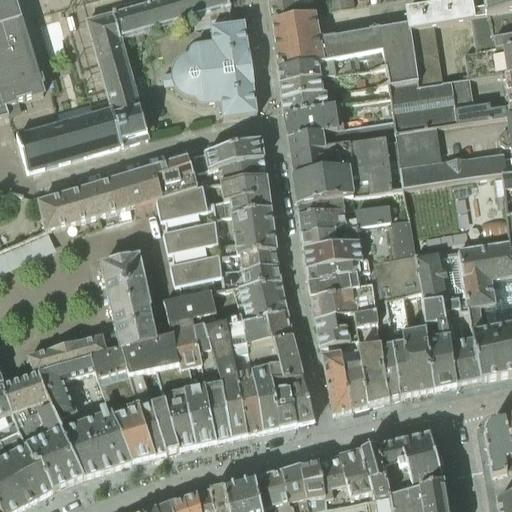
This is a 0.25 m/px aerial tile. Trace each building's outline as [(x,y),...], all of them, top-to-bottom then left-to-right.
[(0,0),(0,120),(8,119),(8,122),(12,121),(22,118),(19,108),(20,108),(19,105),(31,102),(44,98),(40,88),(42,87),(15,0),(0,0)] [(27,177),(121,150),(150,142),(121,40),(194,19),(229,9),(228,0),(176,0),(143,9),(114,18),(87,25),(110,113),(93,118),(17,139),(27,177)] [(267,0),(271,24),(298,20),(295,7),(313,4),(312,0),(267,0)] [(325,0),(329,15),(342,13),(339,0),(325,0)] [(339,0),(342,13),(355,10),(353,0),(339,0)] [(471,24),(491,20),(511,16),(511,0),(479,0),(405,13),(407,27),(411,53),(417,89),(442,86),(434,30),(471,24)] [(229,9),(194,19),(195,25),(210,23),(212,32),(210,32),(212,47),(196,49),(192,51),(190,54),(188,58),(184,60),(180,63),(176,67),(173,72),(171,77),(162,78),(164,91),(173,90),(178,97),(183,100),(188,103),(195,104),(197,108),(202,110),(220,108),(222,123),(256,119),(252,81),(250,65),(249,57),(248,57),(245,28),(232,29),(229,9)] [(495,56),(511,53),(511,16),(491,20),(495,56)] [(277,69),(411,53),(407,27),(321,43),(316,17),(298,20),(271,24),(277,69)] [(504,78),(511,77),(511,53),(495,56),(491,20),(471,24),(475,57),(464,59),(468,84),(469,84),(504,78)] [(280,88),(321,82),(347,79),(386,73),(389,93),(417,89),(411,53),(277,69),(280,88)] [(282,102),(323,96),(321,82),(280,88),(282,102)] [(511,157),(510,158),(441,167),(436,132),(506,123),(507,120),(506,111),(490,113),(490,108),(473,110),(469,84),(468,84),(442,88),(442,86),(417,89),(389,93),(394,126),(395,138),(396,143),(402,195),(501,180),(511,178),(511,157)] [(284,116),(329,110),(326,95),(323,96),(282,102),(284,116)] [(323,136),(345,133),(341,109),(329,110),(284,116),(287,141),(323,136)] [(510,158),(511,157),(511,119),(510,120),(507,120),(506,123),(507,134),(503,135),(500,139),(501,147),(505,150),(509,149),(510,158)] [(385,143),(325,152),(324,148),(395,138),(394,126),(381,128),(345,133),(323,136),(287,141),(293,179),(297,209),(341,203),(354,201),(351,183),(358,182),(359,189),(367,187),(369,200),(402,195),(396,143),(385,144),(385,143)] [(217,174),(263,163),(261,144),(204,158),(208,176),(217,174)] [(157,209),(198,196),(193,179),(199,178),(194,161),(188,162),(152,173),(157,209)] [(220,188),(266,182),(263,163),(217,174),(220,188)] [(152,173),(123,181),(80,194),(38,207),(45,239),(68,233),(90,227),(128,217),(157,209),(152,173)] [(503,194),(511,193),(511,178),(501,180),(503,194)] [(223,207),(269,202),(266,182),(220,188),(223,207)] [(505,213),(506,219),(511,218),(511,193),(503,194),(505,213)] [(170,239),(204,232),(202,222),(212,220),(206,194),(198,196),(157,209),(162,231),(168,229),(170,239)] [(231,224),(270,214),(269,202),(223,207),(223,209),(215,211),(217,226),(231,224)] [(298,220),(343,214),(341,203),(297,209),(298,220)] [(358,232),(391,227),(389,211),(354,215),(356,223),(345,225),(343,214),(298,220),(301,241),(358,232)] [(222,261),(276,256),(270,214),(231,224),(234,248),(220,250),(221,252),(222,261)] [(308,288),(370,275),(374,308),(385,306),(404,303),(420,300),(415,261),(410,224),(391,227),(358,232),(360,244),(303,255),(306,274),(308,288)] [(221,252),(220,250),(218,229),(204,232),(170,239),(163,240),(168,263),(173,262),(175,271),(210,264),(208,255),(221,252)] [(301,241),(303,255),(360,244),(358,232),(301,241)] [(511,264),(509,250),(457,256),(415,261),(420,300),(423,313),(443,310),(444,316),(459,313),(461,327),(470,326),(481,385),(511,379),(511,264)] [(224,280),(278,271),(276,256),(222,261),(224,280)] [(121,354),(157,345),(156,343),(138,259),(99,267),(115,336),(119,355),(121,354)] [(224,284),(224,280),(222,261),(210,264),(175,271),(170,272),(174,294),(180,293),(182,304),(215,298),(217,297),(215,286),(224,284)] [(241,295),(281,286),(278,271),(224,280),(224,284),(225,298),(241,295)] [(308,288),(310,303),(351,294),(354,318),(375,315),(374,308),(370,275),(308,288)] [(268,320),(287,315),(281,286),(241,295),(248,325),(268,320)] [(338,321),(354,318),(351,294),(310,303),(314,324),(338,321)] [(211,356),(206,333),(221,330),(215,298),(182,304),(165,308),(171,339),(178,371),(196,451),(215,447),(205,391),(201,371),(198,358),(211,356)] [(411,400),(436,395),(426,334),(409,337),(404,303),(385,306),(400,403),(411,400)] [(390,405),(400,403),(385,306),(374,308),(375,315),(377,331),(379,351),(380,351),(388,406),(390,405)] [(456,390),(444,316),(443,310),(423,313),(425,330),(426,334),(436,395),(456,390)] [(456,390),(481,385),(470,326),(461,327),(459,313),(444,316),(456,390)] [(272,344),(292,340),(287,315),(268,320),(272,344)] [(369,411),(388,406),(380,351),(379,351),(366,353),(365,342),(366,342),(364,332),(377,331),(375,315),(354,318),(356,334),(357,334),(359,354),(369,411)] [(279,433),(271,389),(265,359),(275,357),(272,344),(268,320),(248,325),(249,331),(244,332),(247,352),(249,352),(253,374),(263,437),(279,433)] [(338,321),(314,324),(320,352),(350,347),(346,331),(339,333),(338,321)] [(227,329),(233,363),(248,360),(247,352),(244,332),(249,331),(248,325),(227,329)] [(231,443),(248,440),(236,377),(233,363),(227,329),(221,330),(206,333),(211,356),(214,362),(231,443)] [(91,362),(119,355),(115,336),(70,349),(75,367),(91,362)] [(171,339),(156,343),(157,345),(121,354),(130,381),(141,378),(156,375),(178,371),(171,339)] [(271,389),(287,386),(303,382),(292,340),(272,344),(275,357),(265,359),(271,389)] [(38,377),(75,367),(70,349),(27,360),(34,379),(38,377)] [(132,467),(155,461),(139,412),(130,381),(121,354),(119,355),(91,362),(97,378),(106,407),(111,416),(132,467)] [(351,416),(369,411),(359,354),(358,354),(358,357),(346,359),(348,371),(343,372),(351,416)] [(231,444),(231,443),(214,362),(211,356),(198,358),(201,371),(205,391),(215,447),(230,443),(231,444)] [(351,416),(343,372),(341,357),(322,360),(333,420),(351,416)] [(58,422),(75,416),(63,388),(97,378),(91,362),(75,367),(38,377),(53,411),(58,422)] [(196,451),(178,371),(156,375),(165,406),(179,455),(196,451)] [(248,440),(263,437),(253,374),(236,377),(248,440)] [(30,422),(53,411),(38,377),(34,379),(19,384),(4,389),(12,418),(27,411),(30,422)] [(287,386),(296,429),(314,425),(303,382),(287,386)] [(279,433),(296,429),(287,386),(271,389),(279,433)] [(0,423),(12,418),(4,389),(0,390),(0,423)] [(179,455),(165,406),(151,409),(165,459),(179,455)] [(165,459),(151,409),(139,412),(155,461),(165,459)] [(53,495),(84,482),(63,433),(57,421),(53,411),(30,422),(27,411),(12,418),(19,434),(26,451),(51,496),(53,495)] [(111,416),(87,425),(63,433),(84,482),(108,475),(132,467),(111,416)] [(492,481),(511,474),(511,453),(504,423),(490,426),(484,434),(484,435),(492,481)] [(22,511),(31,507),(51,496),(26,451),(19,434),(1,444),(0,443),(0,510),(1,511),(22,511)] [(416,495),(443,488),(430,440),(403,446),(378,452),(390,502),(397,500),(416,495)] [(374,507),(390,502),(378,452),(361,456),(374,507)] [(352,511),(374,507),(361,456),(340,461),(352,511)] [(327,511),(348,511),(352,511),(340,461),(318,467),(327,511)] [(307,511),(327,511),(318,467),(299,473),(307,511)] [(307,511),(299,473),(280,478),(289,511),(307,511)] [(289,511),(280,478),(255,486),(260,511),(289,511)] [(260,511),(255,486),(255,485),(223,494),(227,511),(260,511)] [(447,511),(443,488),(416,495),(397,500),(390,502),(374,507),(352,511),(348,511),(447,511)] [(511,511),(511,491),(495,497),(497,511),(511,511)] [(213,511),(227,511),(223,494),(210,496),(213,511)] [(199,511),(213,511),(210,496),(197,499),(199,511)] [(183,503),(185,511),(199,511),(197,499),(183,503)] [(170,511),(185,511),(183,503),(169,508),(170,511)]
